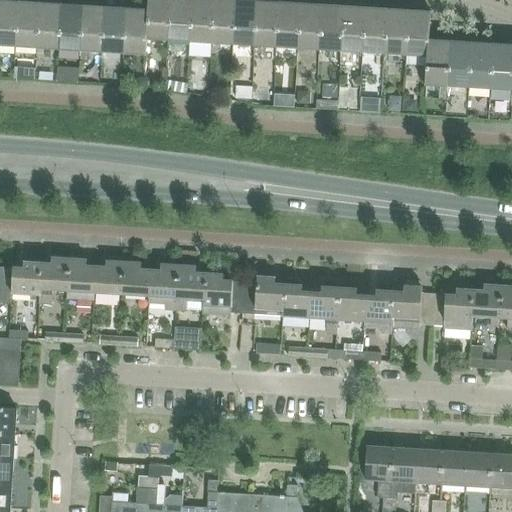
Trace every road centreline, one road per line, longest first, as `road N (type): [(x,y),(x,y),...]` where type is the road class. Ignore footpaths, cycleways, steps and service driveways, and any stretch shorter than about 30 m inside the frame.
road 1 (secondary): [(511,210),(0,144)]
road 2 (secondary): [(0,184),(259,201),(511,230)]
road 3 (residential): [(511,400),(74,373)]
road 4 (residential): [(60,511),(74,373)]
